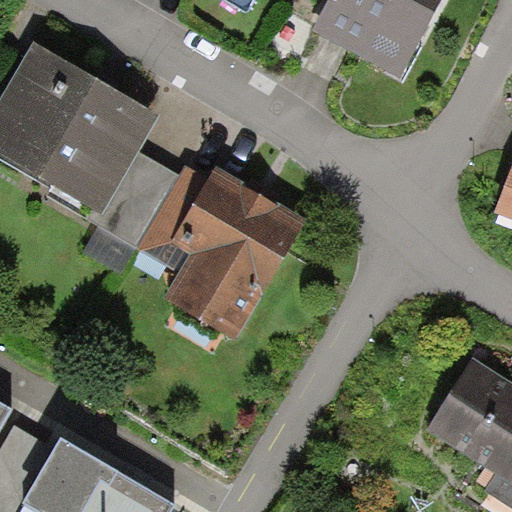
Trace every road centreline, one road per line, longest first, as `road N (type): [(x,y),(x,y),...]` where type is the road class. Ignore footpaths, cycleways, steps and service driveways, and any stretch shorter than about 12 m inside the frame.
road 1 (residential): [(409,208),(70,0)]
road 2 (residential): [(238,511),(409,208)]
road 3 (residential): [(409,208),(511,3)]
road 4 (residential): [(511,315),(447,274),(409,208)]
